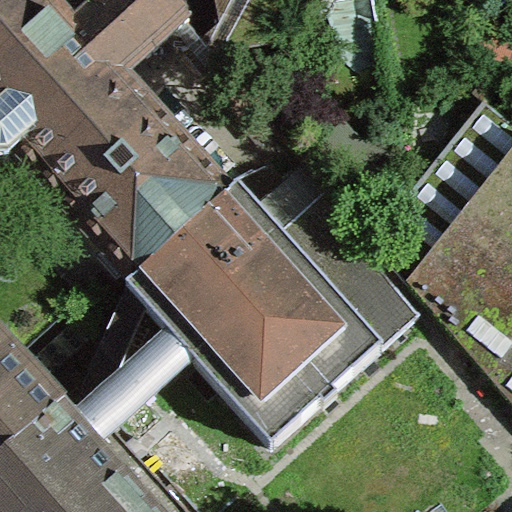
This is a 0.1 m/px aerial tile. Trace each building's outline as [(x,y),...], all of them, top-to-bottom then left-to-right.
[(124,79),(186,23),(166,0),(97,0),(98,2),(74,24),(52,0),(0,0),(0,163),(8,164),(16,157),(131,284),(229,195),(124,79)] [(217,0),(223,27),(204,43),(221,64),(241,46),(280,39),(273,0),(217,0)] [(496,90),(511,57),(511,54),(482,46),(488,84),(496,90)] [(511,130),(483,107),(373,242),(511,403),(511,130)] [(320,200),(279,237),(237,191),(230,197),(229,195),(131,284),(132,285),(127,290),(145,310),(205,376),(271,449),(418,316),(320,200)] [(182,511),(98,418),(145,310),(127,290),(79,397),(76,393),(64,405),(0,462),(0,511),(182,511)] [(0,462),(64,405),(0,334),(0,462)]
